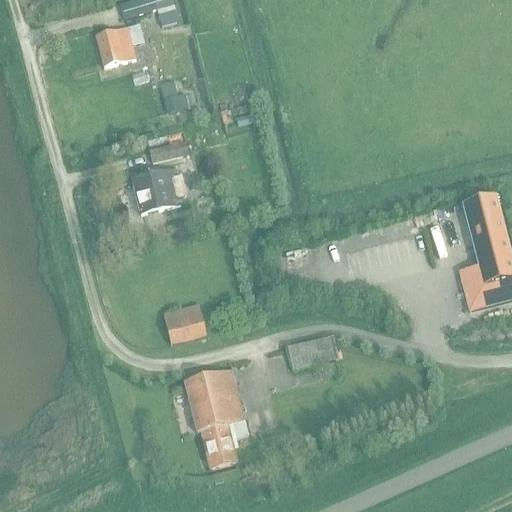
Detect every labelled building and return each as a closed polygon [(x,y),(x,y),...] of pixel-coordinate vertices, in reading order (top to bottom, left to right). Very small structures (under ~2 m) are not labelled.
[(161,28),(177,24),(173,8),(172,8),(170,0),(137,0),(119,5),(123,20),(156,11),(161,28)] [(134,50),(145,47),(141,30),(129,33),(97,42),(106,74),(138,65),(134,50)] [(148,81),(144,71),(130,76),(134,86),(148,81)] [(185,95),(177,96),(174,82),(160,85),(167,114),(188,110),(185,95)] [(145,138),(151,165),(187,157),(181,130),(145,138)] [(134,185),(142,219),(186,208),(178,174),(134,185)] [(511,263),(496,199),(463,208),(478,269),(459,273),(469,314),(511,302),(511,263)] [(350,231),(355,266),(434,255),(430,221),(350,231)] [(442,246),(453,243),(449,225),(438,227),(442,246)] [(163,314),(171,346),(206,338),(198,305),(163,314)] [(289,354),(294,375),(341,363),(336,342),(289,354)] [(246,426),(245,426),(232,377),(187,389),(200,440),(203,439),(213,474),(239,467),(231,437),(235,436),(237,444),(250,441),(246,426)]
